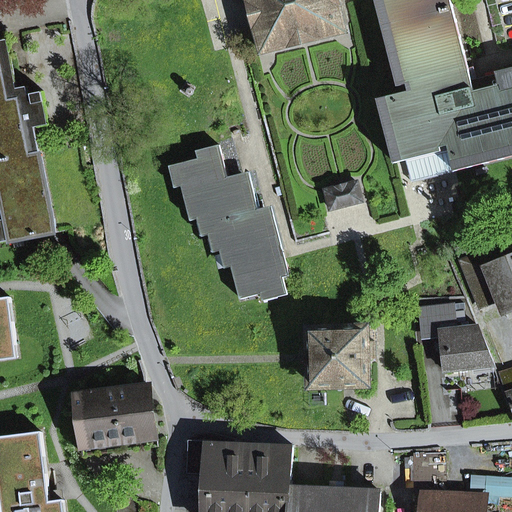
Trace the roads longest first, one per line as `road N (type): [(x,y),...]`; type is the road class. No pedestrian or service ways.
road 1 (residential): [(78,0),(124,262),(153,361),(181,418)]
road 2 (residential): [(181,418),(316,441),(511,432)]
